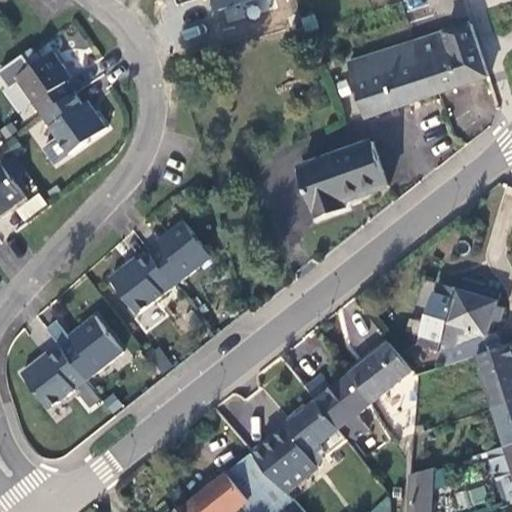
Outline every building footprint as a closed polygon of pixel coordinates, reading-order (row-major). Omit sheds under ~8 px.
[(273,0),(177,0),(178,0),(210,0),(217,26),(276,10),(273,0)] [(468,18),(412,36),(420,57),(423,57),(434,88),(438,87),(486,71),(468,18)] [(367,111),(434,88),(423,57),(420,57),(412,36),(350,57),(367,111)] [(15,74),(42,112),(75,89),(61,68),(64,65),(53,48),(15,74)] [(90,110),(75,89),(42,112),(68,151),(106,125),(93,107),(90,110)] [(40,121),(28,129),(39,146),(52,138),(40,121)] [(370,136),(299,161),(317,211),(344,201),(343,195),(386,181),(370,136)] [(0,204),(4,202),(9,207),(26,195),(0,159),(0,204)] [(38,192),(13,208),(22,221),(46,205),(38,192)] [(170,236),(151,251),(175,283),(211,257),(184,218),(167,231),(170,236)] [(138,311),(175,283),(151,251),(131,267),(126,262),(110,274),(138,311)] [(496,298),(436,278),(415,338),(440,346),(446,343),(453,340),(459,326),(464,328),(466,323),(484,330),(490,313),(498,316),(502,303),(495,300),(496,298)] [(81,330),(61,346),(86,378),(123,349),(95,313),(78,325),(81,330)] [(453,340),(446,343),(452,358),(474,351),(490,346),(484,330),(466,323),(464,328),(459,326),(453,340)] [(388,337),(347,370),(369,398),(411,364),(388,337)] [(474,351),(492,405),(511,398),(511,354),(508,340),(490,346),(474,351)] [(49,406),(86,378),(61,346),(41,361),(37,356),(22,368),(49,406)] [(145,359),(164,373),(173,361),(154,347),(145,359)] [(322,367),(304,379),(316,394),(333,381),(322,367)] [(353,411),(369,398),(347,370),(333,381),(316,394),(338,423),(350,440),(366,427),(353,411)] [(329,431),(338,423),(316,394),(251,446),(286,486),(317,462),(307,448),(317,440),(326,451),(337,442),(329,431)] [(511,398),(492,405),(504,441),(511,438),(511,398)] [(484,447),(501,495),(511,491),(511,438),(504,441),(484,447)] [(179,502),(186,511),(223,511),(241,498),(252,511),(268,511),(271,509),(280,502),(291,493),(286,486),(251,446),(179,502)] [(425,511),(425,465),(416,467),(416,511),(425,511)] [(416,511),(416,467),(410,469),(408,511),(416,511)] [(511,491),(501,495),(502,500),(510,498),(511,497),(511,491)] [(167,511),(186,511),(179,502),(167,511)] [(288,511),(280,502),(268,511),(288,511)]
